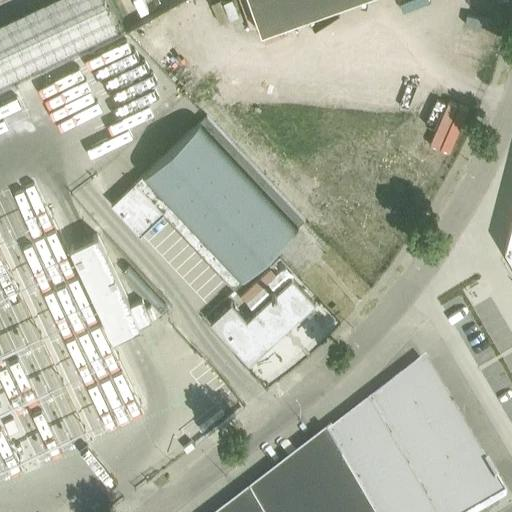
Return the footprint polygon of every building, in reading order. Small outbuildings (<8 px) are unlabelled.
[(0,87),(114,35),(97,0),(63,0),(0,29),(0,87)] [(250,0),(260,27),(335,0),(250,0)] [(164,211),(233,284),(303,219),(207,116),(135,181),(113,202),(141,232),(164,211)] [(97,233),(70,246),(113,338),(152,320),(142,298),(130,304),(97,233)] [(231,301),(210,320),(249,362),(271,342),(270,341),(269,342),(265,338),(293,312),(297,316),(296,317),(297,318),(315,302),(291,274),(271,292),(273,294),(247,318),(231,301)] [(425,364),(284,472),(307,511),(489,511),(506,502),(497,487),(498,487),(489,470),(488,470),(425,364)] [(307,511),(284,472),(234,511),(307,511)]
